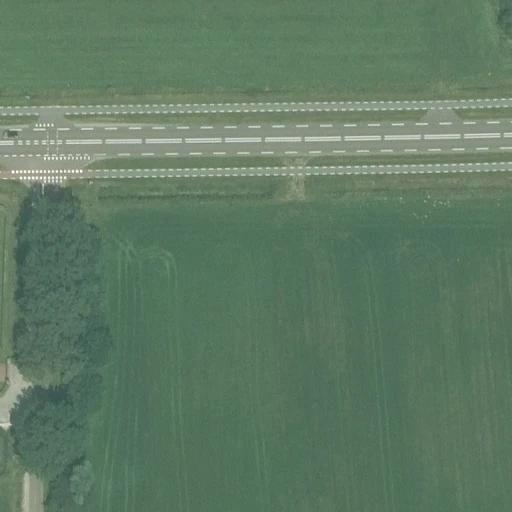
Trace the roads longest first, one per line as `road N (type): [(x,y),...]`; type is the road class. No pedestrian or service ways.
road 1 (primary): [(47,149),(511,138)]
road 2 (unclassified): [(38,511),(47,149)]
